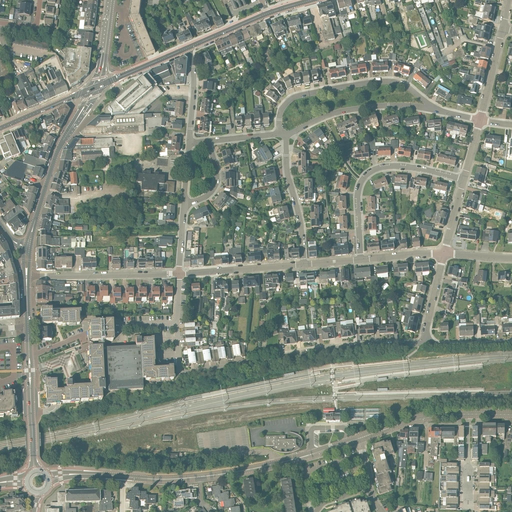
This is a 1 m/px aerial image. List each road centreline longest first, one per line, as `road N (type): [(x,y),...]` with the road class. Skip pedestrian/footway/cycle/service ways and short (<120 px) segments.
road 1 (tertiary): [(48,478),(201,476),(311,454)]
road 2 (residential): [(360,260),(357,190),(368,172),(396,165),(463,179)]
road 3 (residential): [(282,133),(288,100),(334,88),(397,81),(425,107)]
road 4 (tertiary): [(28,248),(59,149),(95,86)]
road 5 (unclassified): [(279,357),(413,344),(426,335)]
road 6 (residential): [(28,277),(177,272)]
road 7 (residential): [(282,133),(347,109),(425,107)]
road 8 (tertiary): [(35,470),(28,326)]
road 9 (residential): [(303,264),(282,133)]
road 10 (residential): [(177,272),(303,264)]
road 11 (unclassified): [(251,361),(182,372),(178,321)]
